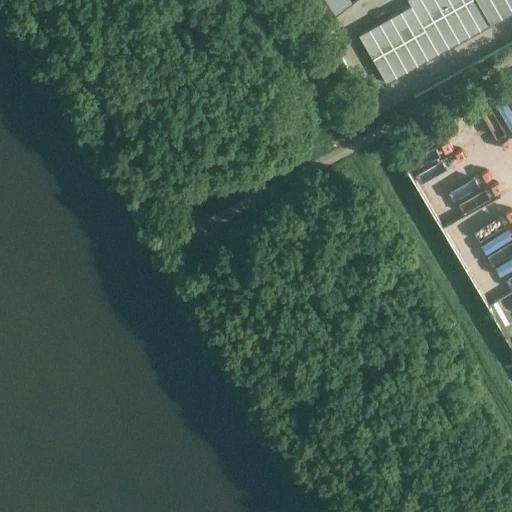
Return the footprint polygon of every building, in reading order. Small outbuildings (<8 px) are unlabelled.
[(349,0),(304,0),(317,22),(351,2),(349,0)] [(423,0),(409,0),(412,5),(424,25),(435,19),(423,0)] [(437,0),(423,0),(435,19),(445,14),(437,0)] [(451,0),(437,0),(445,14),(456,8),(451,0)] [(479,0),(469,0),(466,2),(482,30),(493,24),(479,0)] [(494,0),(479,0),(493,24),(504,17),(494,0)] [(511,5),(509,0),(494,0),(504,17),(511,12),(511,5)] [(466,2),(456,8),(472,35),(482,30),(466,2)] [(412,5),(402,11),(415,35),(426,29),(424,25),(412,5)] [(456,8),(445,14),(461,41),(472,35),(456,8)] [(402,11),(391,16),(405,41),(415,35),(402,11)] [(445,14),(435,19),(450,47),(461,41),(445,14)] [(391,16),(380,22),(394,47),(405,41),(391,16)] [(435,19),(424,25),(426,29),(440,53),(450,47),(435,19)] [(380,22),(370,28),(384,53),(394,47),(380,22)] [(370,28),(359,34),(373,59),(384,53),(370,28)] [(426,29),(415,35),(429,59),(440,53),(426,29)] [(415,35),(405,41),(419,65),(429,59),(415,35)] [(405,41),(394,47),(408,71),(419,65),(405,41)] [(394,47),(384,53),(397,77),(408,71),(394,47)] [(384,53),(373,59),(387,83),(397,77),(384,53)]
